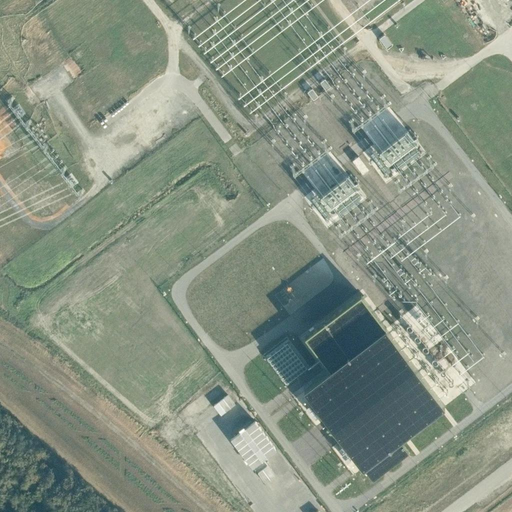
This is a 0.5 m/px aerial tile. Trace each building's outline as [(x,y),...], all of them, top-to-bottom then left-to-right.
[(305,0),(289,0),(305,22),(315,14),(305,0)] [(264,1),(254,5),(259,16),(269,12),(264,1)] [(341,125),(292,164),(301,175),(350,136),(341,125)] [(278,175),(283,181),(290,176),(285,169),(278,175)] [(302,391),(368,480),(407,451),(398,439),(442,406),(428,387),(402,352),(360,295),(301,338),(326,373),(302,391)]
